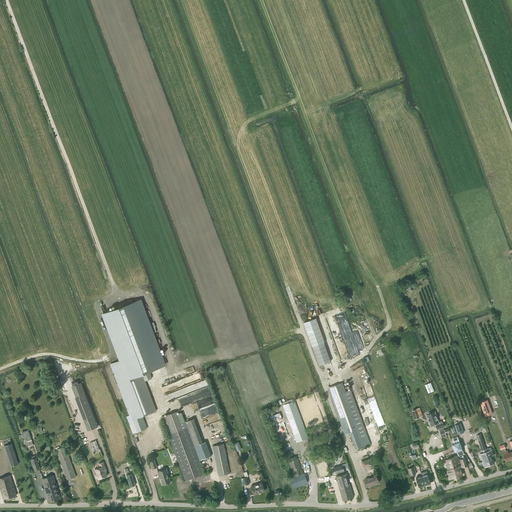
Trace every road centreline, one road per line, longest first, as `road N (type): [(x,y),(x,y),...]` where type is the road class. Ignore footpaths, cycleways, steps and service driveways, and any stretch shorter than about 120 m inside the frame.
road 1 (unclassified): [(0,505),(354,506),(511,470)]
road 2 (track): [(511,123),(464,0)]
road 3 (unknown): [(118,504),(102,446),(65,391)]
